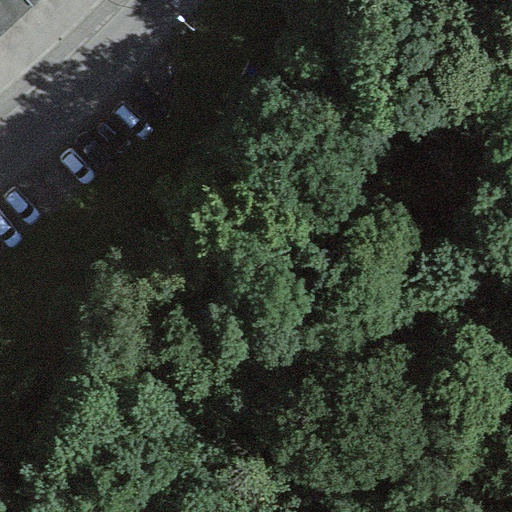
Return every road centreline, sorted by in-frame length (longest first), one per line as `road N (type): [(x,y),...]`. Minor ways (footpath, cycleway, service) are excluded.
road 1 (track): [(341,511),(332,159),(264,0)]
road 2 (residential): [(0,152),(168,0)]
